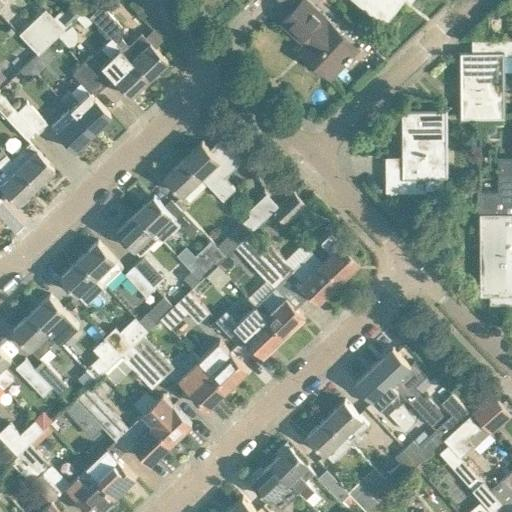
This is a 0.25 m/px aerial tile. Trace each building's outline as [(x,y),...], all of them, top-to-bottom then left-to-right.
[(91,0),(83,8),(92,18),(109,36),(147,76),(166,58),(140,31),(127,43),(120,36),(121,24),(103,6),(110,0),(91,0)] [(340,28),(326,15),(309,0),(281,0),(291,10),(282,20),(317,52),(312,57),(331,75),(346,59),(347,60),(352,54),(352,53),(355,50),(336,33),(340,28)] [(356,0),(384,22),(386,18),(385,17),(399,1),(397,0),(356,0)] [(44,7),(18,31),(37,52),(44,46),(55,34),(58,33),(65,27),(53,15),(52,15),(44,7)] [(53,15),(65,27),(69,23),(72,19),(60,7),(53,15)] [(90,53),(81,62),(103,84),(112,76),(129,94),(147,76),(109,36),(101,44),(109,54),(100,63),(90,53)] [(367,37),(359,46),(364,52),(373,43),(367,37)] [(465,113),(485,113),(501,113),(500,54),(511,54),(511,37),(477,38),(478,53),(464,53),(465,113)] [(37,52),(27,61),(35,71),(52,55),(44,46),(37,52)] [(20,68),(28,77),(35,71),(27,61),(20,68)] [(68,88),(60,96),(69,106),(91,129),(110,111),(93,94),(103,84),(81,62),(71,71),(87,88),(77,97),(68,88)] [(16,107),(0,89),(0,108),(26,136),(34,127),(35,127),(17,107),(16,107)] [(17,107),(35,127),(34,127),(36,130),(46,120),(26,99),(17,107)] [(69,106),(50,124),(72,147),(91,129),(69,106)] [(426,186),(443,186),(442,172),(442,112),(406,112),(407,167),(386,167),(387,190),(427,190),(426,186)] [(184,157),(202,175),(223,198),(235,186),(224,175),(241,159),(221,137),(211,147),(203,139),(184,157)] [(53,165),(29,140),(10,158),(34,183),(53,165)] [(0,198),(7,192),(16,201),(16,200),(20,202),(28,194),(27,190),(34,183),(10,158),(5,152),(0,156),(0,198)] [(499,190),(479,190),(479,216),(484,216),(484,214),(511,214),(511,156),(499,157),(499,190)] [(165,175),(183,193),(202,175),(184,157),(165,175)] [(294,190),(279,204),(274,209),(286,222),(307,203),(294,190)] [(252,229),(274,209),(279,204),(267,191),(248,210),(251,213),(244,220),(252,229)] [(163,238),(171,231),(162,221),(170,213),(190,234),(199,225),(172,196),(165,203),(155,193),(136,211),(158,234),(159,234),(163,238)] [(117,229),(139,252),(158,234),(136,211),(117,229)] [(511,214),(484,214),(484,216),(484,290),(489,290),(490,290),(490,302),(511,301),(511,214)] [(218,244),(226,253),(252,229),(244,220),(229,233),(218,244)] [(322,240),(331,250),(322,259),(340,279),(360,259),(332,230),(322,240)] [(124,264),(99,238),(80,256),(105,282),(124,264)] [(191,268),(200,278),(207,272),(209,269),(218,261),(226,253),(218,244),(213,239),(194,257),(198,262),(191,268)] [(295,265),(270,240),(260,250),(284,276),(293,267),(302,278),(320,298),(340,279),(322,259),(312,249),(295,265)] [(260,250),(250,260),(274,286),(255,303),(265,314),(266,313),(284,332),(305,313),(287,294),(286,295),(276,284),(284,276),(260,250)] [(144,252),(135,261),(155,282),(164,273),(144,252)] [(86,300),(105,282),(80,256),(61,274),(86,300)] [(135,261),(126,272),(147,295),(157,285),(154,283),(155,282),(135,261)] [(209,269),(207,271),(217,282),(228,271),(218,261),(209,269)] [(200,302),(188,289),(178,298),(199,320),(210,310),(201,301),(200,302)] [(49,328),(57,336),(63,330),(66,332),(78,321),(51,292),(32,310),(49,328)] [(173,305),(164,295),(140,318),(149,328),(173,305)] [(246,332),(264,352),(284,332),(266,313),(265,314),(255,303),(237,321),(246,331),(246,332)] [(49,328),(32,310),(13,328),(39,356),(51,345),(50,344),(57,337),(57,336),(49,328)] [(140,318),(131,326),(140,335),(144,332),(149,328),(140,318)] [(105,334),(122,352),(133,342),(116,324),(105,334)] [(164,376),(175,366),(144,332),(140,335),(141,336),(133,343),(160,370),(159,371),(164,376)] [(94,361),(87,368),(96,378),(121,353),(122,353),(122,352),(105,334),(92,346),(103,357),(97,364),(94,361)] [(209,348),(214,353),(205,362),(228,386),(248,367),(231,349),(230,350),(220,339),(209,348)] [(122,353),(147,381),(159,371),(160,370),(133,343),(133,342),(122,352),(122,353)] [(0,381),(3,385),(13,376),(2,364),(12,355),(0,343),(0,381)] [(394,344),(375,362),(404,394),(414,385),(402,372),(411,363),(394,344)] [(15,366),(44,394),(53,385),(35,366),(25,356),(15,366)] [(43,357),(35,366),(53,385),(60,392),(68,383),(43,357)] [(190,387),(208,405),(228,386),(205,362),(195,371),(190,366),(181,376),(191,386),(190,387)] [(406,395),(404,394),(375,362),(356,380),(380,405),(389,396),(397,404),(406,395)] [(96,417),(127,448),(134,441),(152,459),(172,440),(144,410),(130,424),(91,383),(77,396),(96,417)] [(441,401),(451,412),(436,426),(445,436),(453,429),(470,413),(471,412),(451,391),(441,401)] [(483,421),(489,416),(503,402),(493,391),(472,409),(483,421)] [(173,403),(163,392),(144,410),(172,440),(192,420),(178,406),(174,402),(173,403)] [(86,427),(96,417),(77,396),(76,396),(65,406),(86,427)] [(369,422),(346,397),(327,415),(351,440),(354,443),(363,435),(359,432),(369,422)] [(453,429),(445,436),(444,436),(450,442),(461,455),(474,443),(469,437),(481,426),(470,413),(453,429)] [(325,452),(326,451),(332,458),(351,440),(327,415),(308,433),(325,452)] [(21,431),(11,419),(0,429),(0,433),(17,452),(20,450),(44,427),(43,427),(35,418),(21,431)] [(47,424),(44,427),(43,427),(44,427),(20,450),(60,491),(69,483),(78,493),(77,494),(82,498),(94,511),(96,511),(107,502),(110,504),(117,498),(114,495),(116,493),(98,475),(99,475),(88,464),(68,482),(34,444),(51,428),(47,424)] [(419,460),(444,436),(445,436),(436,426),(429,432),(424,427),(405,445),(419,460)] [(0,485),(4,490),(5,488),(0,481),(0,469),(11,458),(17,452),(0,433),(0,485)] [(501,441),(495,447),(502,455),(509,449),(501,441)] [(290,443),(272,461),(299,489),(305,496),(314,487),(306,478),(315,470),(307,462),(308,461),(290,443)] [(395,454),(401,460),(384,475),(393,484),(419,460),(405,445),(395,454)] [(97,455),(108,466),(99,475),(98,475),(116,493),(136,474),(118,456),(117,456),(107,446),(97,455)] [(20,450),(17,452),(11,458),(49,501),(37,511),(65,511),(62,509),(61,510),(51,499),(60,491),(20,450)] [(270,497),(271,496),(281,507),(299,489),(272,461),(253,479),(270,497)] [(502,500),(467,461),(456,471),(492,509),(502,500)] [(327,466),(317,475),(341,499),(343,497),(351,506),(358,499),(348,489),(349,488),(327,466)] [(511,466),(502,476),(511,487),(511,466)] [(349,488),(348,489),(358,499),(368,509),(393,484),(384,475),(383,476),(375,468),(360,481),(358,479),(349,488)] [(259,511),(243,495),(225,511),(259,511)]
